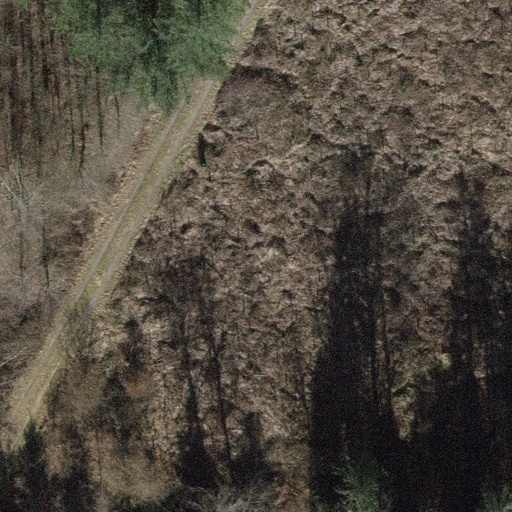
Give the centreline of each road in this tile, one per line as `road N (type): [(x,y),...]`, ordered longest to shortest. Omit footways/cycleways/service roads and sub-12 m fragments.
road 1 (track): [(272,0),(0,481)]
road 2 (track): [(511,324),(7,511)]
